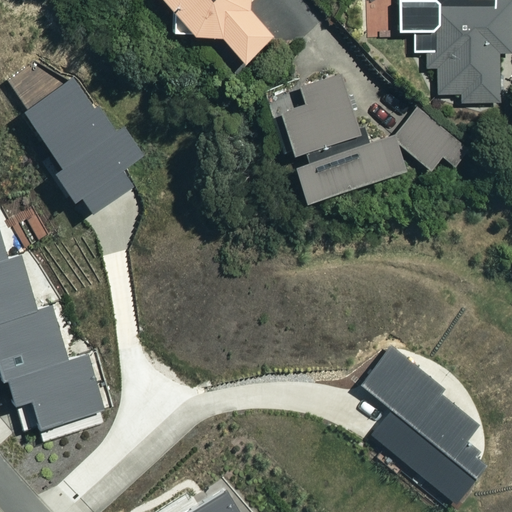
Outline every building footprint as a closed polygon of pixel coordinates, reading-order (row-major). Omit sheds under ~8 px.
[(250,6),(256,0),(153,0),(181,35),(211,35),(237,65),(274,36),(250,6)] [(421,52),(421,70),(431,70),(431,95),(451,94),(451,102),(502,101),(500,50),(511,49),(511,0),(392,0),(393,29),(406,28),(406,52),(421,52)] [(340,65),(257,89),(264,118),(272,116),(280,154),(296,150),(299,161),(285,165),(293,200),(424,169),(435,157),(445,167),(465,147),(414,97),(383,130),(370,125),(358,128),(340,65)] [(20,387),(28,418),(96,401),(82,349),(62,355),(47,298),(29,303),(14,246),(2,249),(0,241),(0,386),(1,392),(20,387)] [(477,424),(392,347),(357,385),(387,412),(369,432),(447,504),(486,462),(462,440),(477,424)] [(234,511),(220,484),(168,511),(234,511)]
